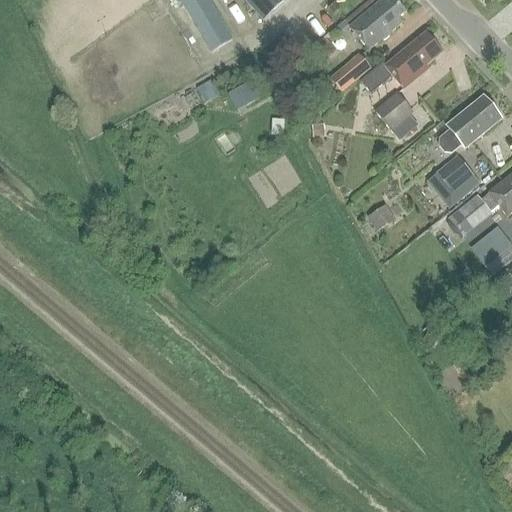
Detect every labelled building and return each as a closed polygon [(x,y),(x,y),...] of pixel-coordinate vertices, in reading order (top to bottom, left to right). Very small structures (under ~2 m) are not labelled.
[(183,0),(212,52),(234,40),(211,0),(183,0)] [(242,0),(263,23),(288,0),(287,0),(242,0)] [(401,20),(407,15),(393,0),(392,0),(388,4),(384,0),(382,0),(349,30),(371,54),(405,24),(401,20)] [(344,23),(335,30),(339,36),(349,28),(344,23)] [(426,67),(442,53),(426,35),(386,69),(392,77),(404,91),(428,70),(426,67)] [(323,42),(315,47),(315,51),(323,61),(335,53),(327,43),(323,42)] [(357,57),(326,82),(338,96),(368,71),(357,57)] [(382,64),(359,84),(370,96),(392,77),(386,69),(382,64)] [(255,81),(236,91),(245,108),(264,98),(255,81)] [(373,114),(397,144),(416,128),(408,118),(412,115),(395,96),(373,114)] [(465,150),(502,120),(484,99),(448,129),(451,133),(443,139),(442,145),(446,150),(452,150),(460,144),(465,150)] [(272,122),(271,138),(283,138),(284,123),(272,122)] [(324,127),(313,128),(313,140),(325,139),(324,127)] [(457,158),(435,175),(459,204),(480,186),(457,158)] [(508,218),(511,214),(511,178),(490,196),(508,218)] [(461,238),(490,215),(476,198),(447,221),(461,238)] [(380,211),(368,220),(377,234),(390,225),(380,211)] [(472,248),(487,268),(511,250),(511,242),(500,227),(472,248)] [(430,333),(423,345),(434,350),(440,338),(430,333)]
